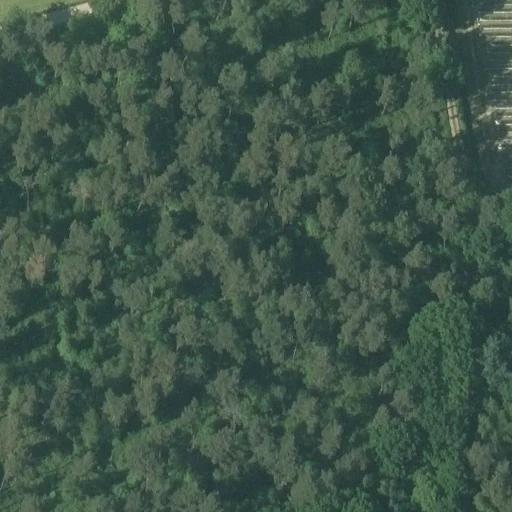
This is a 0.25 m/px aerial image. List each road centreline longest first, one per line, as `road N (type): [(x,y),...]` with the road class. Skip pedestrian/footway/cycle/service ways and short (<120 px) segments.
road 1 (track): [(430,0),(472,238),(458,511)]
road 2 (track): [(0,43),(131,0)]
